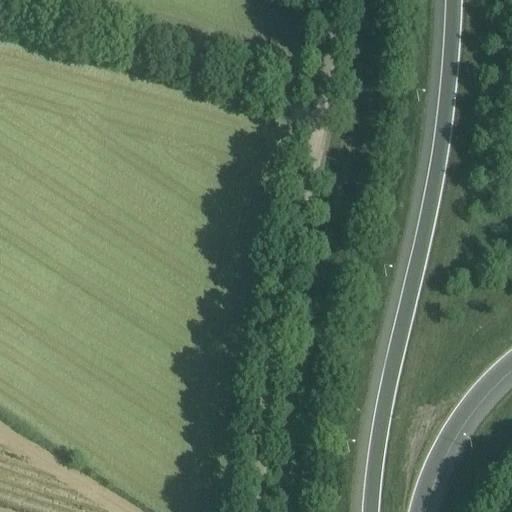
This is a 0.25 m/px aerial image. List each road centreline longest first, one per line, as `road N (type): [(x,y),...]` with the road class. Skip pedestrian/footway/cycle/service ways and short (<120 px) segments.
road 1 (motorway): [(449,0),(437,151),(376,436),(369,511)]
road 2 (unclassified): [(265,511),(268,437),(329,76),(330,0)]
road 3 (motorway): [(418,511),(460,412),(511,359)]
